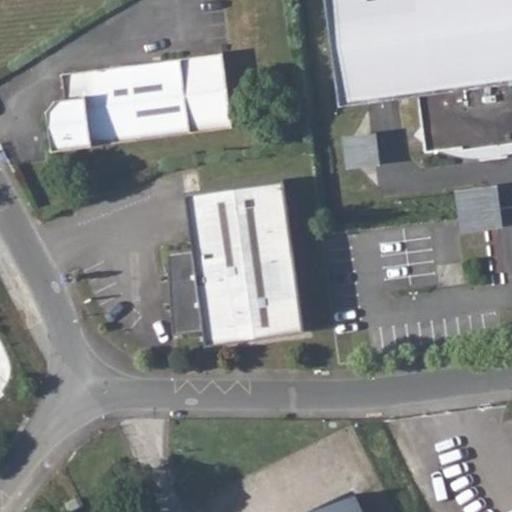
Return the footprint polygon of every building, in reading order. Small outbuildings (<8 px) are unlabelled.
[(511,0),(321,0),(336,106),(420,94),(428,151),(465,146),(465,150),(511,143),(511,0)] [(49,103),(39,114),(45,154),(184,134),(226,128),(216,54),(174,60),(54,76),(57,101),(49,103)] [(346,136),(349,164),(381,161),(378,133),(346,136)] [(278,178),(178,192),(198,341),(298,328),(278,178)] [(502,184),(459,185),(461,229),(504,227),(502,184)] [(511,190),(505,191),(505,227),(493,227),(493,276),(511,275),(511,190)] [(362,511),(354,494),(315,511),(362,511)]
